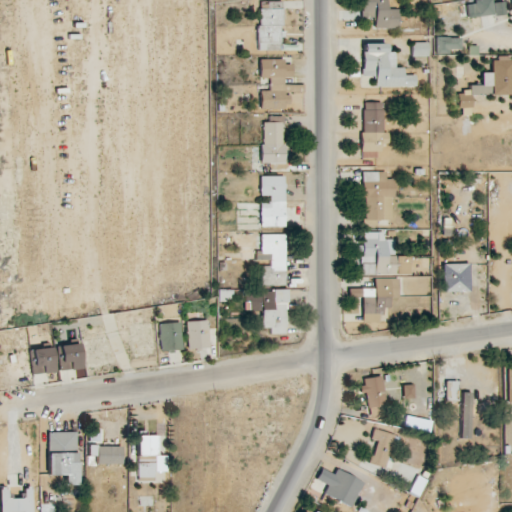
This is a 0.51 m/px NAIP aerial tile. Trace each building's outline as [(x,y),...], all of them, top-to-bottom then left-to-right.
[(372,28),(396,29),(397,10),(384,10),(383,0),(360,0),(360,19),(372,19),(372,28)] [(502,2),(490,3),(489,0),(470,0),(471,4),(464,5),(465,18),(503,15),(502,2)] [(257,51),(278,51),(277,37),(280,37),(279,2),(256,3),(257,51)] [(459,38),(433,38),(433,55),(459,54),(459,38)] [(409,43),(410,57),(426,57),(426,43),(409,43)] [(414,75),(402,75),(402,68),(393,68),(393,52),(384,52),(384,45),(360,45),(360,77),(372,77),(372,88),(414,88),(414,75)] [(511,94),(511,72),(511,73),(511,58),(489,59),(489,73),(480,74),(480,86),(466,86),(467,93),(455,93),(455,109),(471,109),(470,96),(511,94)] [(381,103),(359,103),(359,159),(376,159),(376,145),(386,145),(386,134),(381,134),(381,103)] [(259,119),(260,160),(266,160),(266,165),(281,165),(281,119),(259,119)] [(390,221),(390,180),(375,180),(375,173),(361,172),(361,226),(375,227),(375,221),(390,221)] [(257,177),(258,196),(267,196),(267,202),(258,202),(258,228),(283,227),(282,177),(257,177)] [(500,199),(499,188),(485,188),(485,199),(500,199)] [(359,276),(410,276),(410,256),(383,256),(383,233),(359,233),(359,276)] [(283,286),(282,235),(258,235),(258,255),(268,255),(269,267),(258,267),(258,286),(283,286)] [(467,264),(440,265),(441,293),(467,292),(467,264)] [(396,279),(372,279),(372,289),(347,289),(347,298),(360,298),(360,322),(388,322),(388,299),(396,299),(396,279)] [(284,291),(246,292),(247,312),(259,311),(259,328),(268,328),(268,335),(285,335),(284,291)] [(185,349),(207,348),(205,321),(184,322),(185,349)] [(178,323),(158,324),(159,351),(179,351),(178,323)] [(56,346),(59,371),(79,369),(76,344),(56,346)] [(31,376),(53,372),(49,348),(27,351),(31,376)] [(360,379),(365,417),(384,415),(380,377),(360,379)] [(443,401),(455,401),(455,382),(443,382),(443,401)] [(412,385),(401,386),(401,400),(412,399),(412,385)] [(367,464),(382,469),(393,437),(371,429),(368,439),(375,442),(367,464)] [(94,465),(120,465),(120,447),(98,447),(98,430),(87,430),(87,457),(94,456),(94,465)] [(45,433),(46,476),(62,476),(63,486),(75,486),(74,433),(45,433)] [(136,478),(152,478),(152,472),(165,472),(165,456),(156,456),(155,436),(135,436),(136,478)] [(334,470),(332,474),(318,469),(314,480),(325,485),(321,495),(350,508),(361,482),(334,470)] [(29,511),(29,488),(20,488),(21,499),(6,499),(6,488),(0,488),(0,511),(29,511)] [(486,511),(485,497),(454,500),(455,508),(472,507),(472,511),(486,511)]
